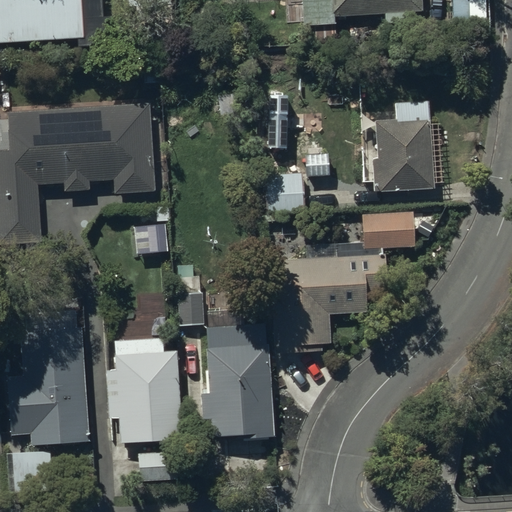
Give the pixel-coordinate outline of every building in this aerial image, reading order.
[(0,0),(0,45),(76,42),(76,50),(104,49),(101,0),(0,0)] [(420,25),(418,0),(299,0),(301,29),(333,27),(333,19),(384,17),(384,26),(420,25)] [(431,192),(426,105),(393,107),(393,122),(374,122),(375,161),(371,161),(371,195),(431,192)] [(148,108),(9,117),(10,154),(0,154),(0,245),(41,244),(39,194),(35,194),(35,186),(62,185),(63,193),(87,192),(87,183),(111,182),(112,196),(151,194),(148,108)] [(301,215),(300,175),(263,177),(265,216),(266,224),(274,224),(274,216),(301,215)] [(316,262),(268,264),(273,356),(321,353),(321,347),(329,346),(328,317),(364,315),(363,296),(385,295),(382,251),(413,250),(412,216),(360,217),(361,245),(315,247),(316,262)] [(161,228),(132,230),(134,257),(163,255),(161,228)] [(89,436),(81,331),(79,332),(76,296),(18,300),(24,380),(7,382),(11,437),(30,435),(31,448),(84,444),(84,437),(89,436)] [(202,327),(201,296),(176,296),(177,328),(202,327)] [(205,352),(206,374),(203,374),(204,397),(198,397),(200,423),(208,423),(209,440),(270,438),(267,349),(264,349),(263,328),(205,330),(206,352),(205,352)] [(180,443),(174,355),(161,356),(161,342),(112,345),(114,373),(104,374),(107,422),(117,422),(118,447),(180,443)] [(137,456),(138,484),(181,482),(180,454),(137,456)] [(50,455),(13,456),(14,490),(51,489),(50,455)]
